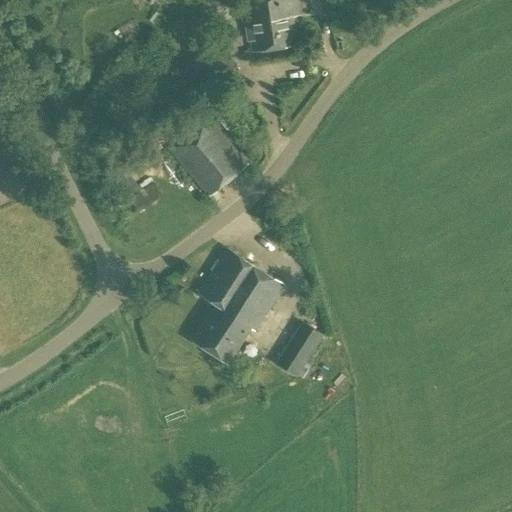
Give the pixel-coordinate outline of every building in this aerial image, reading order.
[(295,44),(291,16),(299,15),(297,0),(243,0),(247,21),(245,21),(248,41),(250,41),(251,50),(295,44)] [(215,88),(236,66),(204,36),(183,58),(215,88)] [(209,196),(245,161),(199,115),(164,151),(209,196)] [(137,210),(161,195),(153,182),(129,198),(137,210)] [(255,331),(285,284),(226,247),(197,293),(216,305),(193,340),(227,362),(250,327),(255,331)] [(296,376),(323,335),(301,321),(275,362),(296,376)]
